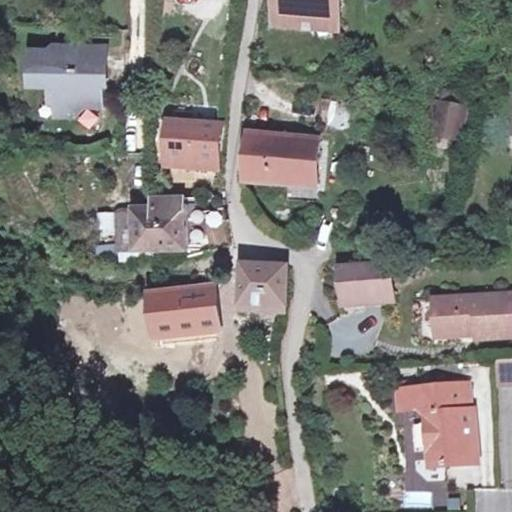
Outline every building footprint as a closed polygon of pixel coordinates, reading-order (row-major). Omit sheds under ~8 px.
[(339,0),(278,0),(277,20),(338,22),(339,0)] [(53,47),(35,47),(35,75),(52,75),(59,83),(59,101),(75,101),(104,101),(104,81),(104,69),(109,69),(109,43),(79,42),(79,47),(62,47),(58,42),(53,47)] [(75,101),(59,101),(59,110),(75,110),(75,101)] [(322,101),(319,131),(348,134),(351,104),(322,101)] [(468,105),(441,102),(438,134),(464,136),(468,105)] [(218,118),(166,115),(164,151),(178,152),(177,161),(189,161),(190,153),(215,155),(218,118)] [(248,129),(244,174),(314,181),(318,136),(248,129)] [(115,247),(179,246),(178,195),(152,196),(152,207),(114,207),(115,247)] [(207,247),(226,245),(223,206),(198,208),(200,231),(205,230),(207,247)] [(284,263),(243,262),(244,303),(263,303),(262,296),(284,297),(284,263)] [(390,271),(342,276),(344,307),(394,303),(390,271)] [(216,320),(213,305),(210,284),(151,293),(158,342),(174,340),(172,327),(216,320)] [(483,326),(485,336),(486,341),(511,337),(511,293),(442,303),(446,331),(483,326)] [(448,341),(485,336),(483,326),(446,331),(448,341)] [(466,378),(458,379),(462,408),(469,407),(466,378)] [(431,461),(466,459),(465,447),(473,447),(469,407),(462,408),(458,379),(415,383),(416,405),(426,417),(431,461)] [(396,407),(416,405),(415,383),(393,385),(396,407)] [(474,458),(473,447),(465,447),(466,459),(474,458)]
